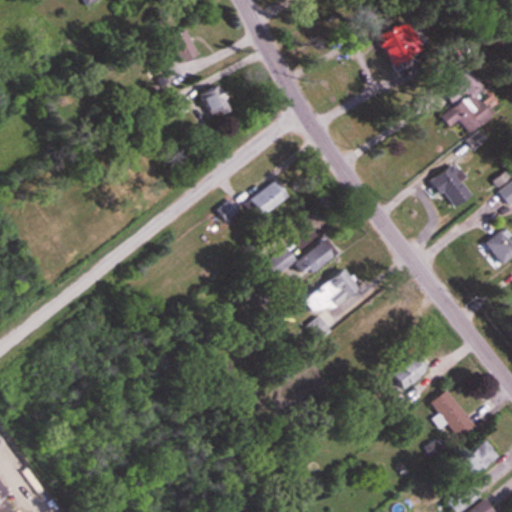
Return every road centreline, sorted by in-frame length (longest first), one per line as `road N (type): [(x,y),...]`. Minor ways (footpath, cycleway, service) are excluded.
road 1 (residential): [(245,0),(348,180),(511,387)]
road 2 (residential): [(303,110),(0,347)]
